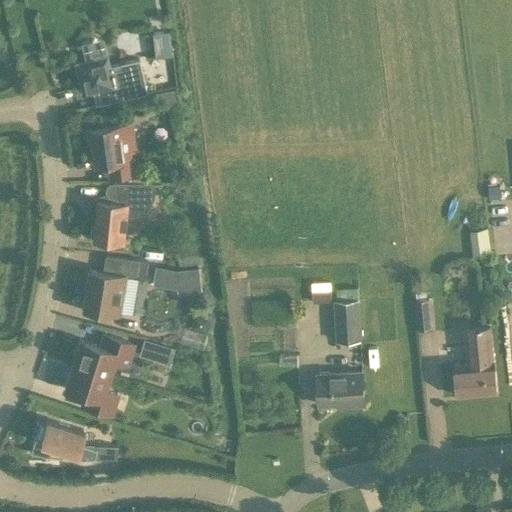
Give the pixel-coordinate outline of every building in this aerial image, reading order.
[(169,54),(167,32),(151,33),(154,56),(169,54)] [(92,92),(94,104),(129,97),(121,62),(108,65),(106,55),(74,63),(82,94),(92,92)] [(132,174),(129,152),(135,151),(131,122),(85,128),(87,145),(91,144),(93,164),(106,163),(108,177),(132,174)] [(160,182),(126,182),(112,182),(110,182),(104,190),(111,197),(117,197),(116,202),(96,200),(93,225),(90,224),(89,236),(92,236),(92,238),(122,241),(124,216),(131,215),(138,213),(144,210),(149,204),(152,198),(154,191),(153,183),(160,183),(160,182)] [(489,198),(501,197),(500,185),(488,186),(489,198)] [(490,204),(492,252),(511,251),(510,203),(490,204)] [(487,239),(472,242),(473,253),(489,251),(487,239)] [(193,242),(175,244),(178,264),(196,262),(193,242)] [(88,267),(81,309),(82,310),(82,308),(92,310),(118,314),(122,287),(118,286),(120,276),(144,279),(147,260),(104,255),(101,271),(89,269),(89,267),(88,267)] [(197,266),(175,268),(178,290),(200,288),(197,266)] [(331,282),(312,283),(314,302),(332,301),(331,282)] [(337,340),(361,338),(359,298),(335,300),(337,340)] [(428,313),(416,314),(418,328),(430,326),(428,313)] [(454,363),(457,395),(497,391),(495,360),(494,360),(490,326),(464,328),(467,362),(454,363)] [(71,362),(107,374),(112,359),(126,363),(132,342),(104,333),(100,345),(79,338),(71,362)] [(144,338),(139,353),(166,361),(171,347),(144,338)] [(103,388),(107,374),(71,362),(64,386),(85,393),(81,404),(110,413),(117,393),(103,388)] [(348,402),(348,406),(364,405),(363,370),(317,373),(318,403),(348,402)] [(39,421),(29,452),(42,455),(48,455),(50,450),(61,453),(60,457),(67,458),(80,458),(86,458),(93,458),(96,449),(78,443),(83,429),(45,417),(44,423),(39,421)] [(219,443),(217,449),(228,452),(232,441),(226,439),(219,443)]
